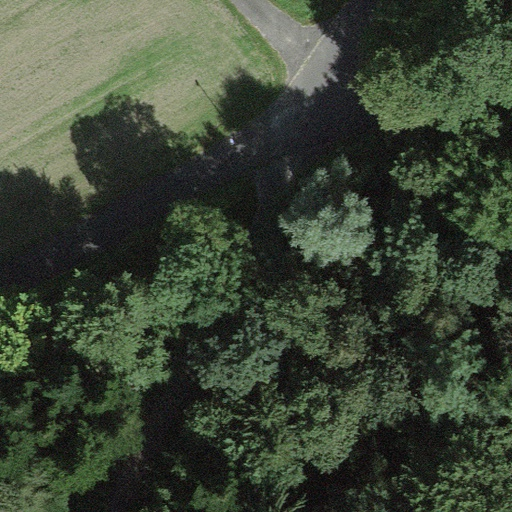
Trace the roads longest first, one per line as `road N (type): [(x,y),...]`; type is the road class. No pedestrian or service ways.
road 1 (track): [(59,511),(299,139)]
road 2 (residential): [(0,297),(299,139)]
road 3 (residential): [(511,76),(299,139)]
road 4 (residential): [(362,0),(299,139)]
